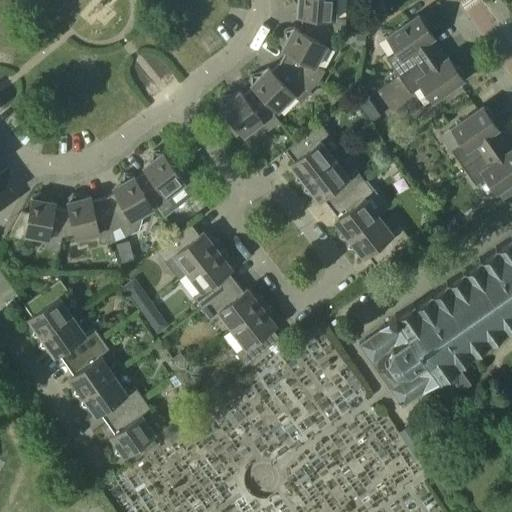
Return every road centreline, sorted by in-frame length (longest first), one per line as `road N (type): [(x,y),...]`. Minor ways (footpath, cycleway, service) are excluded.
road 1 (residential): [(236,181),(273,184),(333,262),(331,282),(312,298),(284,295),(229,224)]
road 2 (residential): [(104,467),(0,322)]
road 3 (residential): [(26,164),(86,162),(170,98)]
road 4 (residential): [(170,98),(246,41),(255,0)]
